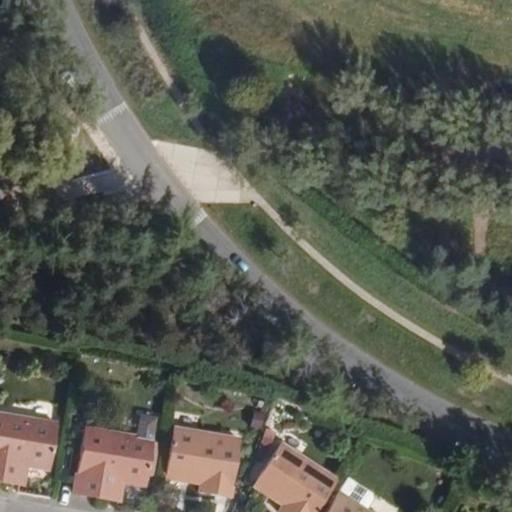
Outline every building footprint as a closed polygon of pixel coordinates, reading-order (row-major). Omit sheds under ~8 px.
[(54,427),(0,418),(0,483),(11,485),(14,465),(23,467),(48,470),(54,427)] [(145,486),(152,443),(155,421),(138,418),(135,440),(84,432),(73,496),(109,502),(113,481),(121,482),(145,486)] [(238,442),(170,431),(163,474),(200,480),(199,485),(197,494),(228,499),(238,442)] [(317,511),(336,483),(279,447),(255,483),(287,503),(284,507),(280,511),(317,511)] [(21,487),(23,467),(14,465),(11,485),(21,487)] [(199,485),(200,480),(163,474),(163,479),(199,485)] [(118,503),(121,482),(113,481),(109,502),(118,503)] [(284,507),(287,503),(255,483),(253,487),(284,507)] [(344,483),(326,511),(364,511),(370,504),(368,499),(344,483)]
